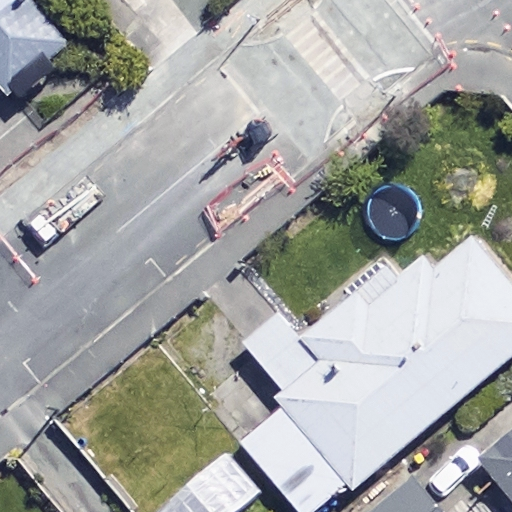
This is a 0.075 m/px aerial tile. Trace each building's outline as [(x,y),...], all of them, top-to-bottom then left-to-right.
[(0,0),(0,93),(64,40),(30,0),(0,0)] [(205,0),(181,0),(193,12),(205,0)] [(315,511),(511,347),(511,295),(463,238),(427,268),(407,245),(295,338),(274,312),(237,342),(285,400),(235,442),(293,511),(315,511)] [(511,438),(478,467),(511,507),(511,438)] [(230,511),(254,491),(221,453),(152,511),(230,511)] [(434,511),(409,483),(374,511),(434,511)]
